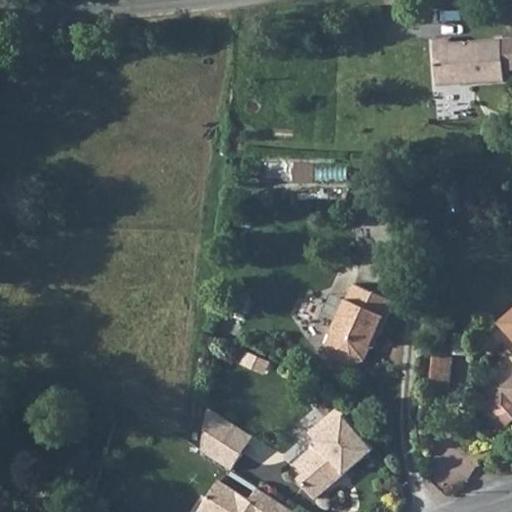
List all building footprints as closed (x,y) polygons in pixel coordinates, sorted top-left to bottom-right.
[(436,44),(439,91),(506,86),(505,73),(511,72),(511,43),(451,48),(451,43),(436,44)] [(383,338),(397,306),(356,288),(330,347),(333,357),(356,368),(368,363),(380,337),(383,338)] [(511,312),(503,319),(511,330),(511,374),(501,384),(503,387),(511,397),(511,312)] [(454,383),(460,341),(440,338),(435,381),(454,383)] [(506,419),(511,414),(511,397),(503,387),(493,395),(492,402),(506,419)] [(332,430),(317,442),(316,443),(319,448),(291,472),(317,500),(376,450),(341,408),(325,422),(326,423),(332,430)] [(206,454),(234,472),(244,455),(228,444),(239,427),(212,410),(206,454)] [(312,436),(317,442),(332,430),(326,423),(312,436)] [(239,427),(228,444),(244,455),(255,438),(239,427)] [(295,511),(260,489),(251,501),(221,481),(200,511),(295,511)]
